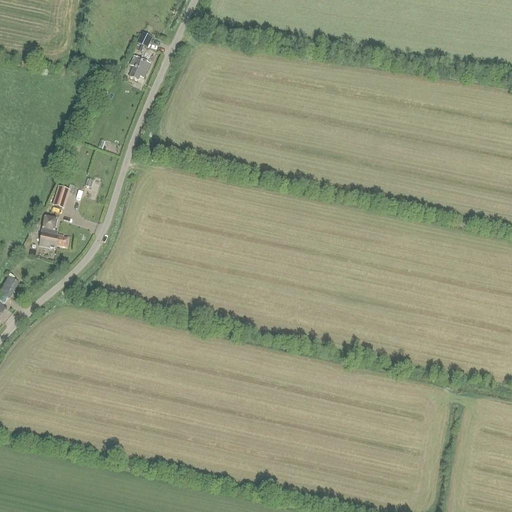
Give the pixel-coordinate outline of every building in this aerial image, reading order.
[(151,37),(142,33),(137,44),(147,48),(151,37)] [(150,63),(135,57),(130,67),(134,69),(130,78),(138,82),(139,78),(143,79),(150,63)] [(58,188),(53,206),(62,209),(68,191),(58,188)] [(53,235),(56,220),(45,218),(39,246),(56,250),(57,247),(66,249),(68,240),(63,239),(64,237),(53,235)] [(17,283),(8,278),(0,291),(0,293),(8,299),(17,283)]
